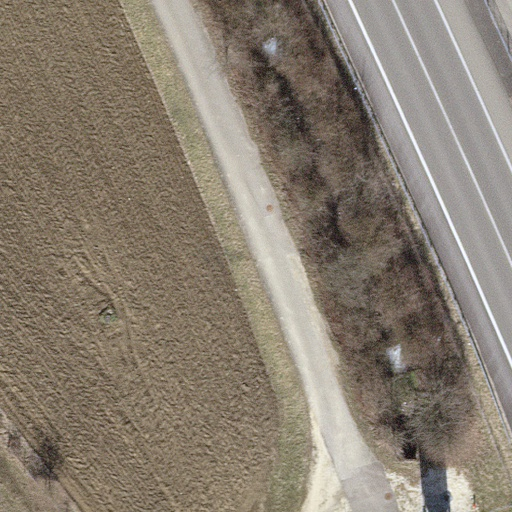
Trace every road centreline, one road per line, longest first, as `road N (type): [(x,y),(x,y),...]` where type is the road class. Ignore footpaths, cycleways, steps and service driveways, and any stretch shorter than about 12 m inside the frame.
road 1 (track): [(178,0),(361,468),(344,511)]
road 2 (trunk): [(395,0),(511,259)]
